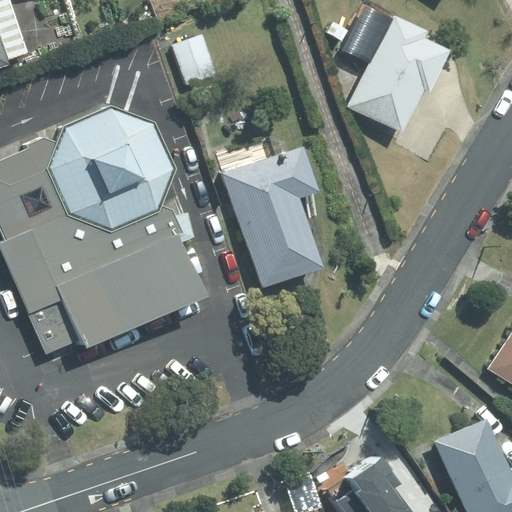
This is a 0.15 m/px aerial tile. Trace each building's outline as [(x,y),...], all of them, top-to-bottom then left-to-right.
[(0,0),(0,61),(27,51),(5,0),(0,0)] [(448,43),(370,0),(363,0),(343,39),(368,53),(340,106),(395,135),(420,87),(424,89),(448,43)] [(205,34),(169,45),(181,84),(217,73),(205,34)] [(0,257),(35,347),(186,289),(146,187),(156,162),(138,120),(106,101),(48,123),(41,140),(0,155),(0,257)] [(315,190),(298,146),(216,175),(257,288),(320,265),(295,197),(315,190)] [(511,325),(485,368),(511,384),(511,325)] [(461,511),(511,511),(511,471),(509,473),(483,416),(428,439),(461,511)] [(400,511),(366,489),(351,511),(400,511)]
